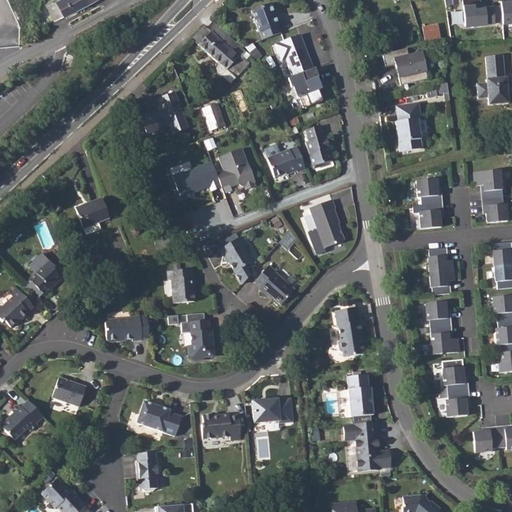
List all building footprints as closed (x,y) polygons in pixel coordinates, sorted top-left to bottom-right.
[(89,5),(86,0),(59,0),(49,6),(57,21),(89,5)] [(511,25),(511,1),(463,4),(467,28),(511,25)] [(272,3),(251,9),(261,40),(282,34),(272,3)] [(199,31),(191,39),(207,53),(224,32),(213,22),(206,29),(203,26),(199,31)] [(439,23),(423,26),(425,40),(441,37),(439,23)] [(224,32),(207,53),(226,71),(238,57),(242,61),(248,54),(224,32)] [(301,34),(274,44),(287,77),(314,66),(301,34)] [(406,49),(381,55),(384,68),(394,65),(395,69),(398,69),(399,74),(396,74),(399,86),(426,80),(420,54),(408,56),(406,49)] [(483,85),(474,86),(476,100),(485,100),(486,107),(506,105),(506,102),(511,101),(511,84),(505,85),(505,80),(502,80),(501,58),(483,59),(484,81),(483,82),(483,85)] [(314,66),(287,77),(290,87),(293,86),(297,97),(299,96),(303,107),(322,99),(317,88),(319,87),(316,80),(314,79),(313,77),(317,75),(314,66)] [(160,100),(164,110),(142,120),(147,136),(172,127),(175,136),(191,130),(176,93),(160,100)] [(218,103),(203,109),(211,132),(227,127),(218,103)] [(417,103),(394,106),(397,121),(394,122),(397,142),(420,138),(415,109),(418,109),(417,103)] [(320,126),(305,130),(309,141),(306,142),(313,167),(315,168),(321,166),(322,164),(333,160),(330,153),(327,151),(326,146),(328,145),(325,136),(324,137),(320,126)] [(296,147),(266,158),(274,178),(280,175),(287,172),(288,174),(297,171),(297,173),(306,170),(296,147)] [(223,171),(216,174),(221,187),(230,183),(230,184),(237,181),(238,183),(239,187),(243,187),(244,187),(253,183),(254,183),(252,176),(248,175),(250,171),(241,149),(218,158),(223,171)] [(211,162),(197,167),(204,188),(208,186),(210,191),(221,187),(216,174),(211,162)] [(477,181),(485,180),(486,185),(483,186),(484,201),(487,201),(487,206),(488,219),(501,218),(497,164),(476,166),(477,181)] [(505,164),(497,164),(501,218),(509,217),(507,199),(504,199),(502,177),(506,176),(505,164)] [(183,171),(171,176),(179,196),(193,191),(193,192),(204,188),(197,167),(183,172),(183,171)] [(419,191),(421,208),(419,208),(420,225),(441,223),(439,206),(443,206),(441,190),(438,190),(437,176),(416,178),(417,192),(419,191)] [(101,199),(75,208),(77,213),(86,236),(101,230),(98,222),(109,218),(101,199)] [(332,199),(310,207),(324,247),(343,240),(337,223),(339,222),(334,208),(335,207),(332,199)] [(239,237),(233,240),(218,249),(226,263),(228,262),(235,271),(236,271),(251,262),(251,261),(241,246),(244,244),(239,237)] [(493,249),(496,279),(497,279),(498,287),(508,286),(504,240),(495,241),(495,249),(493,249)] [(428,254),(431,285),(433,285),(434,292),(450,291),(449,282),(446,283),(446,278),(451,278),(450,260),(444,260),(444,257),(447,256),(446,245),(430,246),(431,254),(428,254)] [(30,282),(25,287),(36,299),(41,294),(43,296),(51,289),(49,287),(60,277),(53,269),(55,267),(51,262),(46,266),(41,267),(28,280),(30,282)] [(122,262),(116,264),(118,270),(124,267),(122,262)] [(273,299),(280,305),(293,291),(275,274),(276,272),(270,266),(269,266),(254,282),(260,288),(259,289),(271,300),(273,299)] [(191,269),(166,271),(166,279),(170,279),(172,302),(193,301),(192,288),(194,287),(193,277),(191,276),(191,269)] [(0,320),(1,322),(3,321),(10,327),(20,318),(21,319),(28,312),(27,311),(32,306),(16,288),(10,294),(12,297),(3,306),(0,306),(0,320)] [(496,329),(497,345),(500,345),(501,358),(498,359),(499,372),(511,370),(511,333),(509,294),(493,296),(494,312),(497,312),(499,329),(496,329)] [(445,301),(424,302),(425,319),(428,318),(430,342),(428,343),(429,353),(459,351),(457,337),(448,338),(448,331),(450,331),(449,316),(446,317),(445,301)] [(355,306),(331,310),(334,326),(336,325),(339,338),(337,341),(338,351),(341,353),(342,357),(363,354),(360,336),(362,336),(359,321),(357,322),(355,306)] [(107,319),(104,321),(106,338),(108,341),(123,339),(124,338),(131,337),(132,340),(141,339),(139,314),(131,315),(131,316),(107,319)] [(207,319),(185,321),(186,333),(189,333),(189,345),(186,346),(186,354),(193,360),(202,359),(202,356),(213,355),(210,329),(208,329),(207,319)] [(445,382),(446,399),(444,399),(445,416),(464,414),(463,402),(463,397),(462,381),(460,367),(442,368),(443,383),(445,382)] [(58,376),(51,395),(78,405),(85,386),(58,376)] [(366,376),(346,377),(350,417),(372,415),(370,388),(367,388),(366,376)] [(278,398),(251,401),(252,423),(278,421),(278,424),(291,423),(289,399),(278,400),(278,398)] [(31,431),(33,430),(38,425),(36,423),(43,417),(28,400),(25,403),(21,407),(18,405),(12,411),(13,412),(0,425),(15,440),(28,428),(31,431)] [(169,409),(142,401),(135,423),(174,435),(181,415),(168,411),(169,409)] [(200,426),(198,428),(199,442),(229,439),(229,443),(239,442),(237,418),(227,419),(226,417),(210,419),(210,417),(199,418),(200,426)] [(364,423),(343,426),(344,442),(354,441),(357,472),(368,471),(364,423)] [(374,423),(364,423),(368,471),(380,470),(379,469),(382,469),(381,451),(378,452),(377,438),(375,438),(374,423)] [(491,432),(478,433),(480,453),(492,451),(492,449),(507,448),(507,450),(511,449),(511,429),(505,430),(505,428),(490,429),(491,432)] [(387,451),(381,451),(382,469),(389,468),(389,459),(388,460),(387,451)] [(154,452),(137,454),(138,461),(135,461),(136,473),(139,473),(139,480),(138,480),(139,490),(144,490),(145,492),(152,491),(153,489),(157,489),(156,477),(159,473),(159,467),(156,465),(154,452)] [(66,493),(60,487),(53,479),(38,493),(52,509),(54,507),(58,511),(76,511),(83,506),(68,492),(66,493)] [(402,505),(400,507),(400,511),(441,511),(439,510),(440,509),(429,500),(428,502),(425,499),(424,494),(401,496),(402,505)] [(374,511),(374,509),(356,510),(355,502),(331,504),(331,511),(374,511)]
